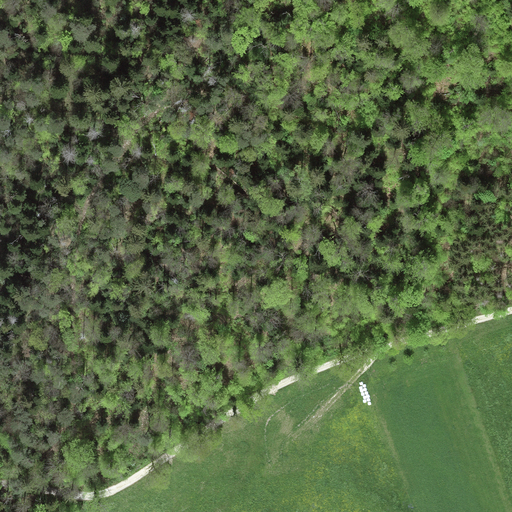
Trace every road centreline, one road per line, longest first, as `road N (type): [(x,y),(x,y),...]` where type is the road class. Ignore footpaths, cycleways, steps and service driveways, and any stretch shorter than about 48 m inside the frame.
road 1 (track): [(0,484),(102,495),(277,387),(511,310)]
road 2 (track): [(234,0),(97,182),(81,216),(73,413),(34,488)]
